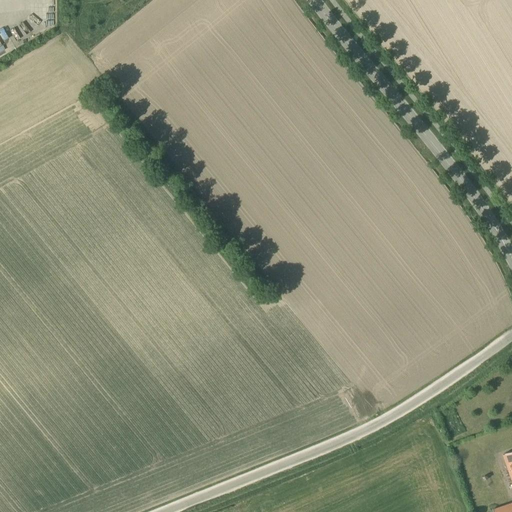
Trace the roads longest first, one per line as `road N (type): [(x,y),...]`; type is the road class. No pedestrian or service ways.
road 1 (unclassified): [(166,511),(350,438),(511,339)]
road 2 (secondary): [(511,259),(490,214),(314,0)]
